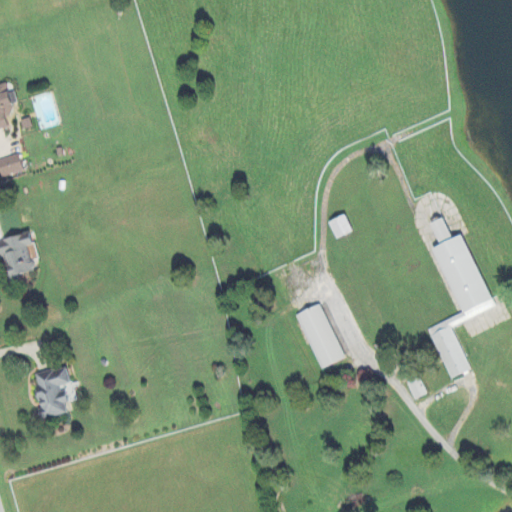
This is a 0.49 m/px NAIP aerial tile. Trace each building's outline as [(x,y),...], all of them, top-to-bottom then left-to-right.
[(0,130),(22,126),(14,86),(1,89),(1,94),(0,94),(0,130)] [(0,160),(0,163),(3,178),(27,172),(24,155),(0,160)] [(357,234),(350,217),(333,224),(340,241),(357,234)] [(427,327),(448,378),(468,370),(450,325),(492,308),(461,233),(450,237),(441,217),(429,222),(438,244),(431,246),(459,314),(427,327)] [(0,241),(0,254),(1,260),(10,258),(14,279),(43,274),(35,234),(0,241)] [(296,314),(321,368),(344,358),(319,303),(296,314)] [(75,412),(72,402),(83,399),(74,366),(40,375),(51,418),(75,412)] [(414,399),(426,393),(418,377),(406,382),(414,399)]
